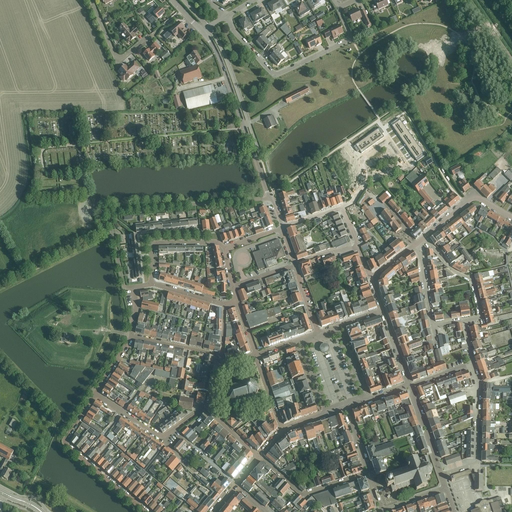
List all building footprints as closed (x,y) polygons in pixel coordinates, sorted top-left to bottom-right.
[(279,0),(277,0),(273,2),(280,13),(283,11),(282,11),(287,8),(283,1),(280,2),(279,0)] [(312,10),(314,9),(321,5),(319,3),(323,0),(309,0),(307,2),(312,10)] [(376,5),(372,6),(374,11),(378,10),(388,5),(385,0),(376,0),(375,1),(375,2),(375,3),(376,5)] [(280,13),(273,2),(268,5),(270,8),(267,10),(271,16),(276,13),(277,15),(280,13)] [(295,8),(294,8),(299,15),(300,17),(304,15),(310,11),(305,3),(300,6),(300,5),(298,5),(297,5),(296,5),(295,5),(295,6),(295,7),(295,8)] [(156,12),(154,10),(146,18),(148,20),(152,17),(155,21),(158,19),(164,14),(159,8),(156,12)] [(270,18),(266,11),(264,9),(262,10),(261,9),(256,12),(260,20),(264,18),(265,21),(270,18)] [(362,17),(367,27),(367,26),(370,25),(371,25),(364,11),(361,13),(360,14),(357,9),(348,13),(349,16),(349,17),(350,19),(351,19),(352,22),(361,18),(361,17),(362,17)] [(260,20),(256,12),(251,15),(251,16),(249,18),(254,26),(258,23),(257,22),(260,20)] [(396,16),(390,19),(392,24),(398,22),(396,16)] [(239,22),(244,30),(246,29),(248,31),(254,28),(251,22),(248,24),(245,19),(239,22)] [(321,19),(316,22),(317,25),(319,28),(324,25),(323,22),(321,19)] [(178,22),(169,31),(175,37),(178,34),(182,39),(187,35),(183,30),(184,29),(178,22)] [(127,38),(125,39),(128,43),(130,41),(131,42),(135,38),(134,36),(138,32),(135,28),(130,32),(126,27),(124,24),(118,28),(121,31),(127,38)] [(334,39),(337,38),(336,36),(343,33),(340,25),(330,30),(329,30),(323,33),(326,39),(332,36),(334,39)] [(256,42),(260,47),(267,40),(265,38),(267,34),(270,32),(267,29),(264,31),(258,37),(260,39),(256,42)] [(321,43),(318,36),(306,41),(310,49),(316,46),(316,47),(322,44),(321,43)] [(267,40),(260,47),(264,51),(265,50),(267,52),(276,44),(270,37),(267,40)] [(149,61),(155,57),(152,54),(155,52),(156,53),(160,49),(155,44),(151,47),(153,49),(150,51),(149,50),(143,55),(149,61)] [(269,57),(273,62),(284,52),(278,46),(268,54),(271,56),(270,57),(269,57)] [(190,55),(191,56),(187,58),(192,65),(195,63),(196,65),(201,62),(199,59),(200,58),(196,51),(190,55)] [(167,52),(161,57),(164,61),(170,55),(167,52)] [(284,52),(273,62),(277,66),(278,66),(277,66),(283,60),(285,62),(290,60),(284,52)] [(132,74),(139,68),(134,62),(129,66),(130,67),(128,69),(125,66),(123,69),(122,69),(119,72),(122,76),(121,77),(121,78),(123,80),(125,81),(125,80),(126,81),(129,78),(133,75),(132,74)] [(184,84),(202,78),(197,66),(179,72),(184,84)] [(188,110),(217,102),(212,85),(183,92),(188,110)] [(307,87),(284,99),(287,103),(309,92),(307,87)] [(175,108),(181,107),(178,96),(173,98),(175,108)] [(275,126),(271,117),(264,120),(268,129),(275,126)] [(392,126),(396,132),(404,126),(400,120),(397,122),(395,124),(392,126)] [(404,126),(396,132),(400,137),(408,132),(404,126)] [(378,129),(372,133),(378,142),(384,138),(382,135),(380,132),(378,130),(378,129)] [(408,132),(400,137),(404,143),(412,137),(408,132)] [(372,133),(367,138),(373,146),(378,142),(372,133)] [(412,137),(404,143),(408,149),(416,143),(412,137)] [(367,138),(361,142),(367,150),(373,146),(367,138)] [(361,142),(355,146),(356,146),(357,148),(359,151),(361,154),(367,150),(361,142)] [(416,143),(408,149),(412,154),(420,149),(416,143)] [(420,149),(412,154),(416,160),(419,158),(421,156),(424,154),(420,149)] [(482,154),(480,152),(478,153),(472,157),(474,160),(480,156),(482,154)] [(424,161),(421,163),(423,166),(426,164),(427,166),(432,163),(429,158),(424,161)] [(459,165),(450,170),(453,176),(462,171),(459,165)] [(422,189),(428,184),(422,176),(419,179),(412,172),(406,179),(433,209),(436,207),(432,203),(433,202),(422,189)] [(474,185),(481,192),(487,199),(496,190),(491,185),(488,188),(485,185),(484,186),(479,182),(481,180),(481,181),(486,175),(485,174),(474,185)] [(464,181),(462,183),(461,181),(458,183),(460,186),(459,187),(464,193),(470,188),(464,181)] [(506,195),(508,192),(510,189),(508,188),(508,187),(506,185),(494,196),(502,204),(508,197),(506,195)] [(333,187),(331,188),(332,193),(333,194),(334,199),(337,206),(342,204),(339,194),(336,195),(335,192),(333,187)] [(287,196),(294,194),(292,191),(286,193),(279,195),(281,202),(288,200),(287,196)] [(385,193),(378,199),(383,204),(389,198),(385,193)] [(325,196),(322,197),(326,209),(331,207),(329,199),(328,197),(327,195),(325,196)] [(450,208),(459,200),(454,195),(445,202),(450,208)] [(337,206),(334,199),(331,200),(330,197),(328,197),(329,199),(331,207),(331,208),(337,206)] [(371,205),(376,201),(372,197),(368,201),(371,205)] [(309,205),(312,215),(319,212),(316,203),(314,198),(312,199),(313,204),(309,205)] [(288,200),(281,202),(283,209),(289,207),(288,203),(290,202),(289,200),(288,200)] [(397,214),(401,211),(396,205),(395,206),(391,201),(388,204),(397,214)] [(434,211),(439,217),(447,210),(442,204),(434,211)] [(263,215),(268,213),(266,207),(264,208),(263,205),(258,207),(260,212),(252,215),(253,218),(260,216),(263,215)] [(470,215),(476,210),(478,212),(481,207),(479,206),(474,205),(466,211),(470,215)] [(289,207),(283,209),(285,216),(292,214),(292,213),(294,213),(294,211),(296,211),(295,206),(289,207)] [(378,222),(375,218),(365,206),(361,209),(364,213),(364,214),(370,222),(373,226),(378,222)] [(482,216),(485,210),(482,207),(478,214),(480,215),(478,218),(476,217),(475,220),(477,222),(478,223),(479,222),(482,216)] [(434,211),(433,210),(432,209),(427,213),(431,217),(432,216),(436,221),(439,217),(434,211)] [(401,229),(386,210),(380,215),(381,215),(378,217),(386,226),(388,224),(395,233),(401,229)] [(422,222),(428,229),(436,221),(432,216),(431,217),(430,218),(428,216),(423,210),(419,213),(418,214),(417,216),(418,217),(419,216),(424,221),(422,222)] [(482,216),(479,222),(480,223),(483,218),(485,219),(487,217),(489,212),(485,210),(482,216)] [(285,217),(287,223),(295,221),(294,218),(300,216),(301,218),(306,217),(305,211),(301,213),(285,217)] [(416,225),(411,221),(407,216),(403,211),(398,216),(403,221),(410,230),(410,229),(411,230),(416,225)] [(473,219),(470,215),(466,211),(460,216),(465,223),(469,220),(471,222),(473,219)] [(499,218),(489,212),(487,217),(497,223),(499,218)] [(269,217),(268,213),(263,215),(260,216),(261,217),(253,220),(254,222),(258,221),(261,220),(269,217)] [(328,224),(340,219),(337,213),(332,216),(329,217),(330,220),(327,222),(328,224)] [(469,229),(467,225),(465,223),(460,216),(446,227),(452,233),(454,236),(458,233),(456,230),(462,225),(469,233),(472,231),(471,231),(469,229)] [(273,226),(269,217),(261,220),(264,229),(273,226)] [(411,221),(416,225),(417,227),(423,233),(427,229),(428,229),(422,222),(421,223),(416,217),(411,221)] [(214,231),(219,229),(215,218),(209,220),(214,231)] [(499,218),(497,223),(490,234),(494,237),(496,234),(493,233),(497,226),(501,228),(502,226),(505,221),(499,218)] [(199,219),(199,225),(202,225),(203,231),(209,230),(208,221),(202,222),(202,219),(199,219)] [(342,224),(340,219),(328,224),(329,226),(332,225),(334,228),(342,224)] [(161,221),(162,224),(163,230),(171,229),(170,221),(170,220),(161,221)] [(179,220),(170,221),(171,229),(180,227),(179,222),(179,220)] [(511,225),(505,221),(502,226),(511,231),(511,228),(511,225)] [(163,230),(162,224),(157,225),(157,222),(153,223),(154,231),(163,230)] [(144,226),(145,232),(154,231),(153,223),(149,223),(149,226),(144,226)] [(144,224),(135,225),(136,233),(145,232),(144,226),(144,224)] [(233,240),(231,233),(229,229),(228,224),(223,226),(224,230),(228,241),(228,242),(233,240)] [(298,229),(303,227),(302,224),(287,230),(290,239),(300,235),(299,233),(297,233),(295,229),(298,228),(298,229)] [(342,224),(334,228),(335,231),(331,232),(332,235),(344,230),(342,224)] [(383,224),(378,226),(382,234),(387,232),(383,224)] [(241,225),(235,227),(236,231),(237,231),(239,238),(245,236),(241,225)] [(423,233),(417,227),(416,225),(411,230),(413,231),(410,234),(415,240),(423,233)] [(235,227),(229,229),(231,233),(233,240),(239,238),(237,231),(236,231),(235,227)] [(449,235),(451,233),(451,234),(452,233),(446,227),(441,230),(446,236),(451,243),(453,241),(450,238),(449,235)] [(506,238),(503,244),(508,247),(511,241),(509,240),(511,234),(511,228),(511,231),(509,233),(506,238)] [(224,230),(219,232),(221,239),(223,242),(228,241),(224,230)] [(341,238),(347,235),(344,230),(332,235),(333,237),(337,236),(338,239),(341,238)] [(441,230),(438,233),(442,239),(446,236),(441,230)] [(438,233),(433,237),(439,245),(440,247),(442,246),(439,241),(442,239),(438,233)] [(129,244),(137,243),(136,234),(131,235),(129,235),(129,240),(128,240),(129,244)] [(371,240),(368,234),(362,237),(365,243),(371,240)] [(307,251),(304,243),(302,238),(301,238),(300,235),(290,239),(296,255),(306,251),(307,251)] [(439,245),(433,237),(429,239),(431,243),(432,242),(434,245),(436,244),(437,246),(439,245)] [(398,247),(401,251),(405,248),(398,240),(397,241),(394,238),(392,240),(394,243),(398,247)] [(285,257),(282,248),(280,248),(279,244),(280,244),(278,240),(258,247),(259,247),(260,251),(252,253),(258,271),(264,268),(264,270),(268,268),(268,267),(277,264),(276,260),(285,257)] [(138,252),(137,243),(129,244),(129,248),(132,248),(133,252),(138,252)] [(394,243),(390,247),(396,255),(401,251),(398,247),(394,243)] [(449,250),(448,249),(450,248),(448,245),(446,246),(442,249),(440,250),(444,256),(452,251),(457,247),(456,245),(449,250)] [(185,253),(185,256),(190,256),(194,255),(194,253),(194,247),(185,247),(185,253)] [(396,255),(390,247),(384,251),(384,252),(382,254),(384,256),(382,257),(386,262),(396,255)] [(464,249),(460,252),(467,261),(468,264),(469,263),(473,261),(464,249)] [(432,251),(431,250),(426,251),(427,257),(432,257),(432,259),(437,258),(437,256),(433,256),(432,251)] [(307,254),(306,251),(296,255),(297,260),(311,255),(310,253),(307,254)] [(412,251),(404,257),(407,263),(408,264),(410,263),(409,262),(416,257),(412,251)] [(454,257),(451,253),(453,252),(452,251),(444,256),(444,257),(448,261),(454,257)] [(330,262),(335,261),(333,255),(326,258),(326,259),(322,260),(324,267),(331,264),(330,262)] [(386,262),(382,257),(381,255),(375,260),(378,265),(379,267),(386,262)] [(456,264),(463,258),(462,256),(454,262),(456,264)] [(405,272),(406,273),(408,272),(406,268),(409,265),(408,264),(407,263),(404,257),(399,261),(405,272)] [(344,265),(345,267),(350,265),(360,262),(358,258),(354,259),(352,260),(353,262),(349,263),(344,265)] [(378,265),(375,260),(374,259),(372,260),(372,261),(367,263),(371,272),(376,269),(375,266),(378,265)] [(134,261),(132,261),(133,270),(135,270),(141,269),(140,260),(134,261)] [(311,267),(309,263),(311,262),(310,261),(299,265),(301,270),(311,267)] [(399,261),(395,264),(399,271),(401,269),(403,273),(405,272),(399,261)] [(457,264),(452,267),(459,272),(463,267),(466,265),(467,264),(468,264),(467,261),(463,265),(462,264),(460,266),(457,264)] [(362,267),(360,262),(350,265),(345,267),(346,270),(351,268),(354,266),(355,269),(362,267)] [(399,271),(395,264),(391,268),(395,274),(397,272),(401,276),(402,275),(399,271)] [(463,267),(459,272),(466,275),(466,274),(469,270),(470,267),(466,265),(463,267)] [(311,271),(310,267),(311,267),(301,270),(304,279),(310,277),(310,275),(314,274),(313,274),(317,272),(316,270),(312,271),(311,271)] [(378,283),(379,289),(384,288),(388,286),(387,284),(387,281),(388,281),(396,274),(395,274),(391,268),(382,275),(378,282),(378,283)] [(412,271),(408,272),(406,273),(407,275),(408,277),(409,277),(410,279),(418,276),(418,268),(412,271)] [(133,270),(132,270),(133,279),(136,279),(141,278),(142,278),(141,269),(135,270),(133,270)] [(446,270),(443,270),(452,277),(456,276),(448,269),(446,270)] [(438,280),(436,271),(429,272),(431,281),(438,280)] [(290,285),(295,284),(290,272),(281,274),(264,280),(267,286),(274,283),(273,282),(283,278),(285,283),(283,283),(284,286),(290,285)] [(474,275),(475,281),(489,277),(488,272),(474,275)] [(165,282),(167,276),(161,274),(159,281),(165,282)] [(173,277),(167,276),(165,282),(171,284),(173,277)] [(419,282),(418,276),(410,279),(411,284),(419,282)] [(489,277),(475,281),(477,286),(489,283),(493,282),(492,279),(492,277),(489,277)] [(182,280),(179,279),(177,286),(183,288),(186,279),(182,278),(182,280)] [(199,278),(198,282),(197,284),(195,291),(201,293),(203,287),(206,288),(207,285),(204,284),(203,286),(200,285),(202,279),(199,278)] [(368,284),(366,279),(359,281),(361,287),(368,284)] [(252,284),(255,292),(261,290),(260,287),(263,286),(261,281),(252,284)] [(197,284),(191,283),(189,289),(195,291),(197,284)] [(252,284),(243,288),(244,290),(245,293),(246,295),(255,292),(252,284)] [(368,284),(361,287),(359,287),(362,296),(363,298),(364,298),(365,300),(372,297),(368,284)] [(432,286),(432,291),(438,290),(438,293),(443,293),(442,289),(440,289),(440,285),(439,285),(432,286)] [(387,294),(384,288),(379,289),(383,300),(389,298),(394,296),(392,292),(387,294)] [(295,289),(289,291),(271,296),(272,302),(280,301),(289,298),(288,294),(291,293),(292,296),(298,294),(297,289),(295,289)] [(147,290),(140,292),(141,298),(142,298),(143,297),(143,301),(148,303),(148,301),(153,300),(152,296),(153,295),(153,293),(148,294),(147,290)] [(487,297),(495,295),(495,292),(494,292),(479,296),(480,300),(487,299),(487,297)] [(173,301),(175,294),(169,293),(166,299),(173,301)] [(383,300),(386,308),(395,304),(393,300),(401,298),(399,294),(395,296),(394,296),(389,298),(383,300)] [(292,302),(291,302),(292,306),(302,303),(299,295),(290,298),(292,302)] [(354,316),(350,305),(347,306),(346,304),(349,304),(346,295),(341,297),(345,306),(349,318),(354,316)] [(422,295),(412,298),(414,306),(423,303),(422,295)] [(363,298),(362,296),(359,297),(361,302),(358,303),(358,304),(361,313),(369,311),(365,300),(364,298),(363,298)] [(376,308),(372,297),(365,300),(369,311),(376,308)] [(497,298),(481,302),(482,308),(490,306),(494,305),(493,302),(497,301),(497,298)] [(143,301),(141,308),(158,312),(159,305),(148,303),(143,301)] [(327,315),(324,305),(326,305),(324,301),(323,301),(324,303),(320,304),(323,312),(317,314),(322,327),(330,324),(327,315)] [(357,302),(351,304),(350,304),(350,305),(354,316),(361,313),(358,304),(358,303),(357,302)] [(470,316),(468,308),(467,305),(467,302),(459,303),(459,306),(455,307),(456,313),(450,314),(450,313),(451,319),(470,316)] [(204,303),(202,310),(208,312),(210,305),(204,303)] [(401,311),(389,315),(391,322),(413,315),(420,312),(425,310),(423,303),(414,306),(401,311)] [(250,310),(251,313),(256,311),(253,304),(242,307),(244,312),(250,310)] [(343,304),(333,307),(335,311),(335,313),(339,321),(348,318),(343,304)] [(395,304),(386,308),(389,315),(401,311),(400,308),(397,309),(395,304)] [(251,315),(251,314),(245,316),(249,329),(267,323),(266,320),(275,317),(275,316),(282,314),(279,307),(251,315)] [(239,321),(235,309),(226,311),(226,316),(228,315),(231,323),(232,323),(239,321)] [(427,321),(425,310),(420,312),(421,319),(418,321),(419,324),(422,323),(427,321)] [(335,313),(335,311),(331,312),(331,313),(327,315),(330,324),(339,321),(335,313)] [(442,315),(442,313),(434,314),(435,322),(443,321),(442,315)] [(414,318),(413,315),(391,322),(395,332),(404,329),(415,325),(414,322),(407,325),(407,322),(411,321),(411,319),(414,318)] [(291,320),(293,325),(299,323),(300,325),(301,328),(303,327),(305,334),(311,331),(306,316),(297,319),(297,317),(291,320)] [(350,329),(347,330),(349,337),(348,338),(349,340),(350,340),(352,344),(363,340),(362,337),(367,335),(365,330),(382,324),(380,318),(379,317),(376,318),(349,328),(350,329)] [(146,324),(145,328),(144,335),(150,336),(151,329),(149,328),(150,325),(152,320),(147,319),(146,324)] [(232,326),(233,326),(237,335),(243,333),(239,321),(232,323),(232,326)] [(427,321),(422,323),(419,324),(422,333),(424,332),(424,330),(429,328),(427,321)] [(138,322),(135,333),(144,335),(145,328),(146,324),(142,323),(138,322)] [(170,331),(167,341),(173,342),(175,333),(176,332),(176,330),(172,329),(174,323),(172,323),(170,331)] [(284,341),(305,334),(303,327),(301,328),(300,325),(299,323),(293,325),(280,330),(284,341)] [(463,332),(461,324),(449,326),(449,328),(456,327),(457,332),(456,332),(457,338),(460,338),(459,332),(463,332)] [(284,341),(280,330),(278,325),(275,326),(277,332),(278,332),(279,334),(271,337),(268,339),(267,337),(261,340),(264,348),(284,341)] [(152,326),(151,329),(150,336),(156,338),(158,327),(152,326)] [(158,327),(156,338),(162,339),(164,330),(164,327),(163,326),(161,332),(160,332),(161,327),(158,326),(158,327)] [(477,326),(469,328),(471,336),(479,334),(485,332),(484,329),(481,329),(480,326),(477,327),(477,326)] [(175,333),(173,342),(179,343),(182,329),(183,327),(181,327),(181,329),(178,328),(176,333),(178,333),(178,334),(175,333)] [(182,329),(179,343),(185,345),(187,335),(189,335),(190,330),(190,328),(187,327),(186,330),(182,329)] [(189,335),(191,335),(189,346),(195,347),(198,334),(199,328),(194,327),(194,329),(193,329),(193,330),(190,330),(189,335)] [(406,334),(404,329),(395,332),(398,340),(403,338),(403,337),(407,336),(407,338),(410,337),(409,333),(406,334)] [(245,339),(243,333),(237,335),(235,336),(237,339),(230,342),(231,343),(233,342),(234,344),(238,342),(245,339)] [(212,335),(210,335),(208,343),(205,342),(203,349),(209,351),(210,343),(211,340),(212,335)] [(398,340),(400,347),(407,345),(409,344),(413,342),(412,341),(413,341),(413,339),(418,337),(417,335),(410,337),(407,338),(407,336),(403,337),(403,338),(398,340)] [(440,349),(441,356),(449,354),(447,345),(448,345),(447,336),(442,337),(441,335),(438,336),(439,344),(440,349)] [(238,342),(240,349),(242,349),(242,350),(238,352),(240,356),(244,355),(250,353),(245,339),(238,342)] [(384,346),(386,345),(388,351),(391,350),(389,345),(387,339),(382,340),(384,346)] [(364,340),(363,340),(352,344),(354,350),(365,346),(365,347),(374,343),(373,340),(366,343),(364,340)] [(407,345),(400,347),(405,359),(412,357),(409,350),(421,346),(419,340),(413,342),(409,344),(407,345)] [(141,356),(142,353),(144,342),(135,341),(134,348),(137,349),(137,350),(139,351),(138,355),(141,356)] [(479,341),(472,343),(475,351),(477,351),(479,350),(482,349),(479,341)] [(144,342),(142,353),(145,354),(146,350),(148,350),(150,343),(144,342)] [(156,345),(154,356),(153,359),(156,359),(156,355),(160,356),(161,352),(161,353),(162,346),(156,345)] [(324,345),(321,347),(320,349),(321,353),(324,354),(327,353),(328,350),(327,347),(324,345)] [(161,352),(160,356),(162,356),(163,353),(167,354),(168,347),(162,346),(161,353),(161,352)] [(365,346),(354,350),(356,356),(367,352),(365,347),(365,346)] [(168,347),(167,354),(166,358),(172,359),(174,348),(168,347)] [(292,358),(297,356),(294,347),(285,351),(287,355),(289,354),(291,358),(292,358)] [(236,348),(231,350),(232,352),(234,359),(239,357),(237,352),(238,352),(236,348)] [(227,351),(228,353),(224,354),(226,358),(224,358),(226,362),(234,359),(232,352),(231,350),(227,351)] [(474,352),(473,352),(475,358),(482,355),(487,354),(486,351),(480,353),(479,350),(477,351),(475,351),(474,352)] [(482,355),(475,358),(476,363),(486,360),(489,359),(488,356),(496,353),(495,351),(487,354),(482,355)] [(356,356),(359,363),(365,361),(377,356),(376,353),(368,355),(367,352),(356,356)] [(212,364),(214,357),(206,355),(203,354),(198,353),(198,356),(205,357),(204,362),(212,364)] [(278,363),(281,362),(277,353),(262,359),(264,364),(277,360),(278,363)] [(299,363),(297,356),(292,358),(291,358),(282,361),(282,362),(281,362),(278,363),(279,366),(287,363),(288,367),(299,363)] [(359,363),(362,372),(370,369),(374,368),(375,368),(377,367),(375,363),(379,361),(377,356),(365,361),(359,363)] [(405,359),(407,367),(414,364),(415,364),(415,363),(422,361),(420,357),(414,360),(413,357),(412,357),(405,359)] [(384,366),(382,366),(381,365),(378,366),(379,370),(385,368),(388,367),(391,366),(393,370),(397,368),(394,360),(390,361),(387,361),(388,364),(384,366)] [(433,360),(430,361),(432,367),(435,374),(446,369),(443,362),(435,365),(433,360)] [(487,362),(486,360),(476,363),(478,368),(485,366),(490,364),(490,362),(488,362),(487,362)] [(128,373),(127,375),(142,385),(154,370),(136,366),(133,371),(129,369),(121,363),(118,368),(125,372),(127,373),(128,373)] [(202,371),(211,372),(212,365),(204,363),(202,371)] [(281,376),(283,375),(302,369),(299,363),(288,367),(279,370),(281,376)] [(485,366),(478,368),(480,374),(486,372),(489,371),(494,370),(499,368),(498,363),(492,365),(492,364),(490,364),(485,366)] [(414,364),(407,367),(410,374),(417,372),(414,364)] [(417,372),(410,374),(413,382),(426,377),(424,369),(423,367),(419,369),(418,367),(416,367),(415,364),(414,364),(417,372)] [(392,376),(388,377),(390,383),(391,387),(403,383),(397,368),(393,370),(391,366),(388,367),(390,372),(391,372),(392,376)] [(435,374),(432,367),(425,369),(428,376),(435,374)] [(385,368),(379,370),(386,389),(391,387),(388,377),(387,375),(385,376),(384,372),(386,371),(385,368)] [(126,380),(128,378),(123,375),(124,373),(117,369),(115,373),(126,380)] [(172,369),(171,373),(170,379),(175,380),(177,380),(177,379),(179,370),(172,369)] [(290,373),(283,375),(284,378),(290,376),(292,380),(293,379),(304,375),(302,369),(290,373)] [(370,369),(362,372),(366,381),(374,378),(373,378),(370,369)] [(269,383),(282,378),(281,376),(279,370),(269,373),(266,374),(269,383)] [(211,372),(202,371),(202,372),(199,371),(198,378),(210,380),(211,372)] [(468,371),(464,372),(467,384),(468,385),(468,386),(472,385),(471,383),(470,384),(468,379),(470,379),(468,371)] [(486,372),(480,374),(483,382),(490,379),(489,377),(488,377),(486,372)] [(463,381),(460,373),(455,375),(457,383),(463,381)] [(133,393),(135,390),(129,386),(128,386),(119,381),(121,378),(114,374),(111,378),(133,393)] [(304,375),(293,379),(295,385),(306,381),(304,375)] [(455,375),(448,378),(450,385),(452,389),(453,392),(455,391),(455,390),(459,389),(458,386),(457,383),(455,375)] [(366,381),(368,389),(376,386),(378,385),(377,382),(381,381),(380,376),(374,378),(366,381)] [(210,380),(198,378),(197,377),(196,380),(202,381),(202,384),(209,386),(210,380)] [(271,387),(284,383),(282,378),(269,383),(271,387)] [(444,387),(450,385),(448,378),(442,380),(444,385),(444,387)] [(117,387),(118,384),(111,379),(108,384),(123,394),(124,391),(117,387)] [(285,382),(287,387),(290,395),(294,394),(294,396),(298,395),(295,385),(293,379),(292,380),(285,382)] [(444,385),(442,380),(435,382),(440,396),(443,395),(440,388),(441,388),(441,387),(444,385)] [(236,386),(231,388),(230,387),(229,388),(230,388),(227,393),(226,393),(226,394),(227,394),(229,399),(228,400),(229,401),(229,400),(235,403),(235,404),(236,404),(236,403),(241,401),(242,402),(243,401),(242,401),(248,399),(251,406),(252,406),(253,407),(256,406),(255,405),(258,404),(255,398),(255,397),(256,396),(255,396),(258,391),(259,391),(259,390),(258,390),(256,385),(257,384),(256,383),(255,384),(250,381),(249,381),(244,383),(244,382),(243,383),(243,384),(237,385),(236,385),(236,386)] [(306,381),(295,385),(298,395),(309,391),(306,381)] [(188,382),(188,385),(196,386),(196,390),(208,392),(209,386),(202,384),(188,382)] [(279,391),(287,387),(285,382),(284,383),(271,387),(273,393),(279,391)] [(434,382),(428,385),(434,403),(441,400),(440,398),(434,382)] [(483,384),(483,393),(490,393),(499,393),(499,387),(490,387),(490,384),(483,384)] [(107,385),(104,389),(117,397),(118,399),(121,400),(122,397),(116,393),(115,393),(111,391),(113,389),(107,385)] [(424,394),(425,398),(426,399),(430,398),(432,403),(434,403),(428,385),(421,387),(424,394)] [(273,393),(275,401),(281,399),(284,398),(290,396),(290,395),(287,387),(279,391),(273,393)] [(421,400),(425,398),(424,394),(421,387),(416,389),(420,399),(421,399),(421,400)] [(117,397),(104,389),(101,394),(108,398),(110,396),(111,396),(111,397),(115,400),(117,397)] [(506,397),(502,397),(502,401),(506,400),(511,400),(511,392),(510,393),(507,393),(506,393),(506,397)] [(196,403),(199,404),(200,402),(204,403),(205,395),(198,394),(195,393),(191,393),(191,396),(194,397),(194,398),(197,398),(196,403)] [(314,405),(310,393),(302,396),(304,400),(306,404),(307,405),(304,406),(305,408),(314,405)] [(406,408),(411,406),(406,393),(398,396),(400,400),(400,402),(401,404),(401,405),(404,404),(406,408)] [(451,405),(466,400),(464,393),(448,398),(451,406),(451,405)] [(395,408),(398,406),(398,405),(401,404),(400,402),(400,400),(398,396),(391,398),(393,403),(395,408)] [(191,411),(193,400),(180,398),(180,399),(179,402),(178,408),(191,411)] [(394,417),(396,424),(400,422),(396,412),(397,412),(395,408),(393,403),(391,398),(384,401),(387,409),(386,409),(388,413),(390,419),(394,417)] [(281,399),(275,401),(278,408),(284,406),(283,403),(281,399)] [(111,417),(113,415),(101,407),(103,405),(96,401),(94,405),(111,417)] [(384,401),(374,404),(375,407),(378,416),(388,413),(386,409),(387,409),(384,401)] [(136,408),(138,406),(139,404),(137,402),(135,404),(132,402),(127,410),(132,414),(136,408)] [(432,403),(428,405),(423,407),(425,414),(435,411),(432,403)] [(297,405),(297,406),(298,406),(298,407),(301,418),(317,412),(314,405),(305,408),(305,409),(302,410),(300,404),(299,404),(297,405)] [(375,407),(374,404),(370,405),(371,410),(374,418),(378,417),(378,416),(375,407)] [(288,408),(285,409),(286,412),(286,413),(289,422),(294,420),(290,408),(290,405),(287,406),(288,408)] [(371,410),(370,405),(366,407),(369,417),(372,417),(372,418),(371,419),(372,422),(371,422),(376,436),(380,435),(375,423),(374,418),(371,410)] [(290,408),(294,420),(301,418),(298,407),(297,406),(290,408)] [(396,412),(400,422),(401,421),(408,419),(415,417),(411,406),(406,408),(403,409),(402,408),(401,409),(401,410),(397,412),(396,412)] [(92,407),(89,412),(99,418),(100,419),(101,417),(97,414),(99,411),(96,409),(92,407)] [(366,407),(359,409),(363,420),(364,424),(367,423),(371,422),(369,417),(366,407)] [(136,408),(132,414),(138,417),(141,412),(136,408)] [(267,416),(271,413),(270,408),(268,409),(260,414),(262,419),(267,416)] [(357,427),(363,425),(365,425),(363,420),(359,409),(352,412),(357,427)] [(181,411),(174,416),(178,422),(183,418),(182,416),(184,415),(181,411)] [(438,418),(447,415),(446,412),(438,415),(437,414),(435,411),(425,414),(428,421),(432,420),(438,418)] [(89,412),(86,416),(92,420),(93,420),(98,423),(100,421),(99,420),(100,419),(99,418),(89,412)] [(147,415),(141,412),(138,417),(143,421),(147,415)] [(286,413),(286,412),(280,414),(284,424),(289,422),(286,413)] [(198,429),(202,424),(203,423),(209,417),(205,413),(197,421),(199,423),(195,427),(196,428),(198,429)] [(271,413),(267,416),(271,424),(268,426),(273,432),(277,428),(271,413)] [(147,415),(143,421),(148,425),(152,419),(147,415)] [(233,415),(231,417),(226,422),(234,430),(240,423),(239,423),(240,422),(233,415)] [(174,416),(169,420),(173,426),(178,422),(174,416)] [(342,434),(349,432),(346,426),(343,416),(341,416),(335,418),(338,427),(339,430),(341,429),(341,430),(342,433),(342,434)] [(9,425),(14,427),(19,420),(13,417),(9,425)] [(101,434),(103,432),(91,424),(90,424),(92,421),(86,417),(83,422),(101,434)] [(117,427),(113,432),(117,435),(122,429),(127,421),(122,417),(122,418),(118,423),(116,426),(117,427)] [(209,417),(203,423),(207,427),(214,420),(209,417)] [(417,422),(415,417),(408,419),(401,421),(402,426),(417,422)] [(335,418),(328,420),(332,432),(333,437),(336,436),(334,429),(338,427),(335,418)] [(439,423),(437,418),(438,418),(432,420),(428,421),(431,429),(435,427),(440,425),(445,424),(445,421),(439,423)] [(173,426),(169,420),(164,424),(168,430),(173,426)] [(255,427),(258,431),(266,441),(268,439),(268,437),(273,432),(268,426),(266,424),(264,421),(263,422),(261,420),(257,423),(257,422),(254,423),(253,424),(255,427)] [(322,428),(323,433),(324,436),(329,434),(331,441),(334,441),(333,437),(332,432),(328,420),(321,423),(322,428)] [(129,430),(132,424),(127,421),(122,429),(127,432),(129,430)] [(215,421),(210,427),(213,429),(211,432),(212,433),(219,425),(215,421)] [(394,429),(396,435),(398,439),(410,435),(414,433),(412,428),(419,426),(417,422),(402,426),(394,429)] [(450,422),(445,424),(440,425),(435,427),(431,429),(433,433),(442,430),(445,429),(444,427),(451,424),(450,422)] [(317,435),(323,433),(322,428),(321,423),(312,425),(313,429),(314,434),(318,444),(320,444),(317,436),(317,435)] [(132,436),(138,428),(132,424),(129,430),(132,432),(130,434),(132,436)] [(168,430),(164,424),(158,428),(162,433),(168,430)] [(196,428),(193,431),(193,432),(194,433),(187,439),(192,443),(206,428),(202,424),(198,429),(196,428)] [(213,436),(213,435),(216,437),(223,429),(219,425),(212,433),(211,435),(213,436)] [(312,425),(304,428),(307,440),(307,441),(312,440),(315,449),(317,448),(318,451),(320,451),(318,444),(314,434),(313,429),(312,425)] [(414,433),(410,435),(411,437),(415,436),(416,437),(422,435),(419,426),(412,428),(414,433)] [(183,436),(189,430),(186,427),(180,433),(183,436)] [(138,428),(132,436),(134,437),(136,435),(139,437),(143,431),(138,428)] [(307,440),(304,428),(296,431),(299,441),(301,447),(304,446),(302,442),(307,440)] [(191,429),(184,436),(187,439),(194,433),(193,432),(193,431),(191,429)] [(229,434),(223,429),(216,437),(214,439),(216,441),(218,438),(223,442),(229,434)] [(259,445),(254,438),(252,436),(249,439),(240,429),(236,432),(257,451),(260,447),(259,445)] [(442,430),(433,433),(436,441),(445,438),(442,430)] [(143,431),(139,437),(142,439),(141,441),(143,443),(148,435),(143,431)] [(258,435),(254,438),(259,445),(261,447),(266,441),(258,431),(256,433),(258,435)] [(289,434),(285,437),(290,444),(293,443),(293,445),(296,444),(295,442),(299,441),(296,431),(289,434)] [(76,432),(70,442),(74,445),(79,440),(81,437),(76,432)] [(79,440),(74,445),(79,449),(84,444),(87,441),(85,439),(86,439),(84,438),(88,434),(86,432),(85,433),(81,437),(79,440)] [(338,436),(336,436),(333,437),(334,441),(335,441),(337,441),(336,438),(339,438),(340,441),(351,438),(349,432),(342,434),(342,433),(340,434),(340,435),(338,435),(338,436)] [(104,444),(108,440),(102,435),(99,439),(102,442),(97,448),(95,452),(91,449),(86,455),(91,460),(99,450),(104,444)] [(148,435),(143,443),(145,444),(146,442),(149,444),(153,438),(148,435)] [(426,444),(422,435),(416,437),(419,446),(426,444)] [(229,445),(232,447),(237,441),(231,436),(227,440),(226,442),(228,444),(229,445)] [(290,444),(285,437),(277,444),(282,452),(289,447),(290,450),(292,449),(291,447),(290,444)] [(153,438),(149,444),(152,446),(151,448),(153,449),(158,442),(153,438)] [(353,443),(351,438),(340,441),(342,446),(353,443)] [(110,442),(108,440),(104,444),(99,450),(91,460),(96,463),(101,457),(99,455),(110,442)] [(185,452),(181,449),(186,444),(181,440),(174,449),(182,456),(185,452)] [(85,444),(80,450),(84,454),(92,445),(90,443),(88,441),(85,444)] [(204,451),(210,444),(206,441),(200,448),(204,451)] [(233,453),(230,456),(234,460),(237,462),(243,468),(248,462),(253,456),(244,448),(240,444),(237,441),(232,447),(234,450),(232,452),(233,453)] [(370,447),(365,449),(370,463),(371,462),(381,459),(396,454),(391,441),(379,444),(370,447)] [(164,445),(158,442),(153,449),(155,451),(156,449),(160,451),(164,445)] [(9,461),(14,452),(0,444),(0,455),(5,458),(6,459),(4,463),(3,462),(0,467),(0,470),(3,472),(1,477),(7,480),(12,472),(4,468),(7,462),(8,460),(9,461)] [(274,447),(281,458),(281,457),(282,457),(283,459),(284,458),(285,458),(283,453),(282,452),(277,444),(274,447)] [(330,452),(333,460),(336,459),(340,458),(340,457),(338,453),(342,452),(343,456),(346,455),(346,456),(356,452),(353,444),(330,452)] [(429,453),(426,444),(419,446),(422,456),(429,453)] [(450,444),(446,446),(437,448),(439,453),(447,450),(447,448),(450,446),(450,444)] [(161,453),(159,455),(164,460),(162,463),(165,466),(173,456),(174,454),(171,452),(166,447),(161,453)] [(209,456),(211,453),(213,450),(210,447),(205,453),(209,456)] [(221,447),(216,453),(218,455),(220,457),(225,451),(223,449),(221,447)] [(265,458),(281,472),(286,469),(285,468),(290,465),(288,462),(285,458),(280,463),(279,462),(280,461),(279,460),(281,458),(274,447),(265,458)] [(447,450),(439,453),(441,459),(451,455),(451,453),(452,453),(450,449),(447,450)] [(101,457),(96,463),(100,467),(108,457),(109,456),(112,452),(110,450),(106,454),(107,454),(103,459),(101,457)] [(340,458),(340,460),(347,458),(348,461),(350,461),(358,458),(356,452),(346,456),(346,455),(343,456),(340,457),(340,458)] [(482,452),(481,462),(482,462),(490,462),(494,462),(498,462),(498,457),(494,457),(494,456),(490,456),(490,452),(489,452),(482,452)] [(214,456),(212,458),(214,460),(216,461),(220,457),(218,455),(216,453),(214,456)] [(109,456),(108,457),(100,467),(104,471),(110,464),(114,459),(109,456)] [(180,462),(173,456),(165,466),(172,472),(180,462)] [(386,474),(385,475),(386,475),(388,480),(385,481),(387,488),(390,487),(392,492),(391,492),(392,493),(392,492),(395,491),(395,492),(396,492),(396,491),(399,490),(399,491),(400,490),(403,489),(404,489),(404,488),(406,487),(407,488),(407,487),(410,486),(411,487),(411,486),(414,485),(415,486),(414,487),(415,487),(416,490),(416,491),(417,490),(427,487),(428,487),(428,486),(427,486),(426,483),(427,483),(427,482),(426,482),(425,481),(429,479),(430,479),(429,478),(428,476),(431,474),(432,470),(431,467),(428,465),(427,464),(429,463),(427,456),(419,459),(418,458),(417,457),(418,457),(417,457),(416,458),(407,461),(406,461),(405,462),(406,462),(407,463),(402,465),(403,467),(402,468),(402,469),(401,470),(401,469),(400,469),(400,470),(397,471),(397,470),(396,470),(397,471),(394,472),(393,471),(393,472),(390,474),(389,473),(388,473),(389,474),(386,475),(386,474)] [(336,459),(342,478),(346,477),(344,471),(344,469),(343,467),(342,464),(340,460),(340,458),(336,459)] [(359,462),(358,458),(350,461),(350,462),(342,464),(343,467),(348,465),(348,466),(351,465),(359,462)] [(110,475),(119,464),(122,461),(119,459),(113,467),(110,465),(105,471),(110,475)] [(381,459),(371,462),(376,475),(385,472),(386,474),(386,475),(389,474),(388,473),(389,473),(386,466),(384,467),(381,459)] [(235,460),(230,466),(233,468),(239,473),(243,468),(237,462),(235,460)] [(115,470),(111,476),(115,480),(128,464),(127,462),(122,468),(121,468),(119,471),(116,469),(115,470)] [(128,464),(115,480),(120,483),(125,478),(126,476),(124,474),(132,464),(130,462),(129,463),(128,464)] [(262,462),(256,469),(265,477),(271,470),(262,462)] [(286,469),(281,472),(288,478),(298,471),(295,466),(294,462),(290,465),(285,468),(286,469)] [(352,468),(360,466),(359,462),(351,465),(348,466),(348,465),(343,467),(344,469),(344,471),(346,471),(345,469),(347,468),(346,468),(348,467),(349,469),(352,468)] [(239,473),(233,468),(229,465),(224,471),(227,473),(234,479),(239,473)] [(360,466),(352,468),(354,475),(362,472),(360,466)] [(346,471),(344,471),(346,477),(354,475),(352,468),(349,469),(347,470),(346,471)] [(203,469),(200,472),(207,478),(210,475),(208,473),(210,471),(207,469),(205,472),(203,469)] [(256,469),(250,476),(261,486),(271,495),(275,489),(273,487),(271,485),(269,487),(261,481),(261,480),(263,481),(266,478),(265,477),(256,469)] [(470,470),(452,476),(453,478),(453,479),(471,473),(470,470)] [(127,478),(121,485),(126,489),(135,477),(138,474),(136,472),(129,480),(127,478)] [(482,475),(472,475),(474,481),(475,481),(475,486),(474,486),(474,488),(475,488),(475,491),(483,491),(483,481),(482,481),(482,475)] [(261,486),(250,476),(245,481),(252,487),(255,484),(266,494),(266,495),(269,498),(271,496),(271,495),(261,486)] [(134,481),(127,489),(131,493),(142,479),(140,477),(137,481),(137,482),(136,483),(134,481)] [(221,483),(215,478),(214,477),(211,481),(215,484),(224,491),(231,483),(225,478),(221,483)] [(202,479),(200,482),(206,487),(209,484),(202,478),(202,479)] [(319,478),(313,480),(316,487),(319,486),(322,485),(319,478)] [(285,483),(281,479),(273,487),(275,489),(277,491),(285,483)] [(349,489),(358,487),(358,489),(360,488),(361,492),(364,491),(369,490),(365,479),(348,485),(349,489)] [(254,489),(252,487),(245,481),(241,486),(249,493),(251,490),(252,491),(254,489)] [(147,485),(137,498),(141,501),(147,494),(144,492),(148,489),(152,484),(150,482),(148,484),(147,485)] [(285,483),(277,491),(279,493),(282,495),(290,487),(285,483)] [(138,484),(131,492),(133,494),(132,494),(137,498),(144,489),(138,484)] [(224,491),(215,484),(211,488),(209,490),(212,492),(214,491),(220,496),(224,491)] [(172,492),(178,498),(181,494),(175,489),(172,492)] [(277,491),(275,489),(271,495),(271,496),(272,495),(276,499),(271,504),(279,511),(280,511),(285,506),(277,498),(278,497),(277,495),(279,493),(277,491)] [(213,493),(209,498),(208,498),(209,498),(214,503),(220,496),(214,491),(212,492),(213,493)] [(226,505),(232,510),(236,506),(237,506),(243,498),(237,492),(226,505)] [(267,505),(269,502),(259,493),(254,498),(265,507),(267,505)] [(502,495),(505,504),(511,502),(507,493),(502,495)] [(302,499),(297,494),(290,502),(291,503),(295,507),(297,504),(302,499)] [(321,502),(319,494),(312,496),(318,503),(321,502)] [(360,502),(356,503),(357,506),(361,505),(364,504),(373,501),(370,494),(365,496),(363,496),(362,497),(359,498),(360,502)] [(443,494),(433,498),(436,506),(446,503),(443,494)] [(155,499),(148,507),(153,511),(157,505),(154,503),(160,497),(158,495),(155,499)] [(208,498),(209,498),(205,495),(199,502),(200,503),(208,510),(214,503),(209,498),(208,498)] [(147,506),(153,500),(148,496),(142,502),(147,506)] [(191,507),(195,510),(197,511),(206,511),(208,510),(200,503),(199,502),(195,498),(194,499),(190,496),(185,502),(191,507)] [(318,503),(324,508),(337,504),(335,499),(336,499),(335,497),(332,498),(329,499),(327,500),(324,501),(321,502),(318,503)] [(476,509),(471,511),(470,511),(501,511),(501,509),(504,508),(500,497),(487,502),(486,501),(485,501),(484,501),(483,501),(482,501),(481,502),(480,503),(479,504),(475,506),(476,509)] [(243,498),(239,503),(240,504),(248,511),(250,511),(254,507),(244,499),(243,498)] [(427,500),(430,508),(433,507),(434,511),(438,511),(436,506),(433,498),(427,500)] [(302,508),(303,507),(307,503),(306,502),(302,499),(297,504),(302,508)] [(427,500),(422,502),(424,509),(425,509),(425,510),(425,511),(429,511),(431,511),(430,508),(427,500)] [(364,504),(366,508),(359,511),(358,511),(364,511),(375,508),(373,501),(364,504)] [(163,511),(164,511),(170,505),(167,502),(161,509),(158,506),(153,511),(163,511)] [(422,502),(417,504),(420,511),(419,511),(425,511),(424,509),(422,502)] [(446,503),(436,506),(438,511),(441,511),(448,510),(446,503)]
